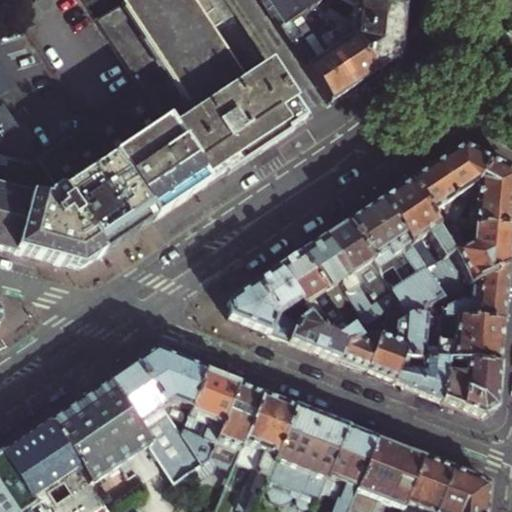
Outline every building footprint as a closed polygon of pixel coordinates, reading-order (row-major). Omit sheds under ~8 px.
[(134,0),(96,23),(137,84),(207,189),(257,155),(288,135),(303,124),(220,0),(134,0)] [(258,0),(266,11),(329,107),(345,97),(353,91),(302,15),(314,7),(320,0),(258,0)] [(342,0),(353,5),(404,9),(404,0),(342,0)] [(353,5),(351,21),(328,9),(323,15),(350,37),(375,76),(388,68),(399,60),(402,22),(404,9),(353,5)] [(323,15),(314,7),(302,15),(353,91),(368,81),(375,76),(350,37),(323,15)] [(83,120),(89,128),(153,224),(185,203),(207,189),(137,84),(83,120)] [(0,158),(32,167),(38,164),(39,161),(3,107),(0,109),(0,158)] [(38,164),(55,189),(102,258),(108,254),(124,244),(153,224),(89,128),(39,161),(38,164)] [(453,232),(488,164),(474,156),(460,149),(434,167),(407,185),(442,239),(453,232)] [(511,177),(505,173),(488,164),(453,232),(470,234),(471,230),(510,234),(511,220),(511,217),(511,177)] [(378,204),(410,251),(422,243),(437,265),(453,256),(442,239),(407,185),(392,195),(378,204)] [(46,204),(23,198),(8,254),(45,264),(79,273),(102,258),(55,189),(45,196),(50,202),(46,204)] [(23,198),(0,191),(0,251),(8,254),(23,198)] [(346,226),(383,281),(393,295),(399,304),(409,319),(414,317),(439,304),(444,301),(410,251),(378,204),(360,216),(346,226)] [(322,242),(356,289),(362,285),(367,292),(383,281),(346,226),(335,233),(322,242)] [(469,248),(453,256),(437,265),(462,292),(463,292),(507,270),(508,261),(510,245),(510,234),(471,230),(470,234),(470,240),(469,248)] [(469,248),(470,240),(461,245),(453,232),(442,239),(453,256),(469,248)] [(299,257),(335,309),(336,310),(349,302),(366,327),(399,304),(393,295),(371,309),(356,289),(322,242),(311,249),(299,257)] [(320,334),(331,327),(324,316),(335,309),(299,257),(289,264),(275,273),(309,319),(320,334)] [(507,270),(463,292),(468,302),(444,314),(439,304),(414,317),(502,326),(503,316),(504,308),(505,297),(506,279),(507,270)] [(281,317),(295,328),(309,319),(275,273),(265,280),(253,288),(276,320),(281,317)] [(276,320),(253,288),(239,298),(226,306),(228,322),(258,334),(288,345),(294,329),(295,328),(281,317),(276,320)] [(414,317),(409,319),(408,320),(404,359),(446,364),(498,369),(500,351),(502,326),(414,317)] [(320,334),(309,319),(295,328),(294,329),(288,345),(311,355),(337,365),(343,352),(360,344),(343,320),(331,327),(320,334)] [(380,382),(392,386),(404,359),(408,320),(384,332),(365,376),(380,382)] [(351,370),(365,376),(384,332),(360,344),(343,352),(337,365),(351,370)] [(141,363),(130,370),(177,440),(203,376),(178,366),(151,356),(141,363)] [(446,364),(404,359),(392,386),(418,396),(440,405),(446,364)] [(498,369),(446,364),(440,405),(481,421),(484,420),(494,413),(496,390),(498,369)] [(171,488),(188,477),(197,471),(177,440),(130,370),(117,379),(104,387),(145,449),(171,488)] [(219,382),(203,376),(177,440),(197,471),(204,466),(236,389),(219,382)] [(145,449),(104,387),(76,406),(44,427),(86,488),(115,469),(121,478),(130,472),(125,463),(145,449)] [(250,394),(236,389),(204,466),(197,471),(188,477),(195,487),(212,476),(215,469),(230,476),(234,466),(261,399),(250,394)] [(235,511),(254,511),(266,482),(295,412),(280,406),(261,399),(234,466),(251,473),(235,511)] [(318,499),(321,491),(345,431),(322,422),(295,412),(266,482),(295,493),(296,490),(318,499)] [(86,488),(44,427),(13,448),(0,456),(0,460),(34,511),(95,511),(100,509),(86,488)] [(347,511),(375,443),(361,438),(345,431),(321,491),(337,498),(330,511),(347,511)] [(402,511),(421,461),(401,453),(375,443),(347,511),(373,511),(377,503),(402,511)] [(34,511),(0,460),(0,496),(10,511),(34,511)] [(435,511),(451,473),(437,468),(421,461),(402,511),(401,511),(435,511)] [(435,511),(484,511),(485,511),(486,498),(487,487),(451,473),(435,511)] [(10,511),(0,496),(0,511),(10,511)]
